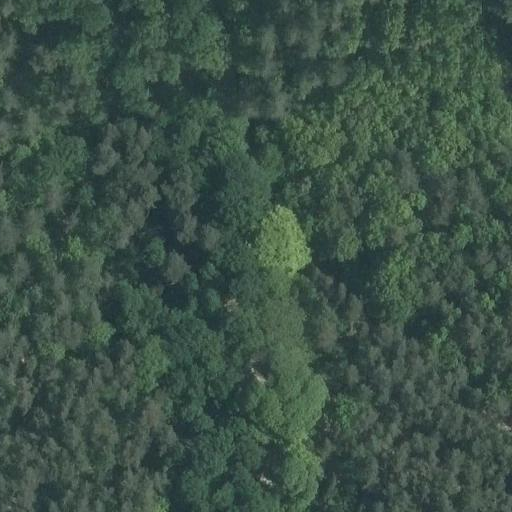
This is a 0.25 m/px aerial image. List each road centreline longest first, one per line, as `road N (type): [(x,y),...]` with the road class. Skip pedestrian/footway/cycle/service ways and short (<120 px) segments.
road 1 (track): [(267,511),(251,209),(213,0)]
road 2 (track): [(451,392),(392,354),(251,209)]
